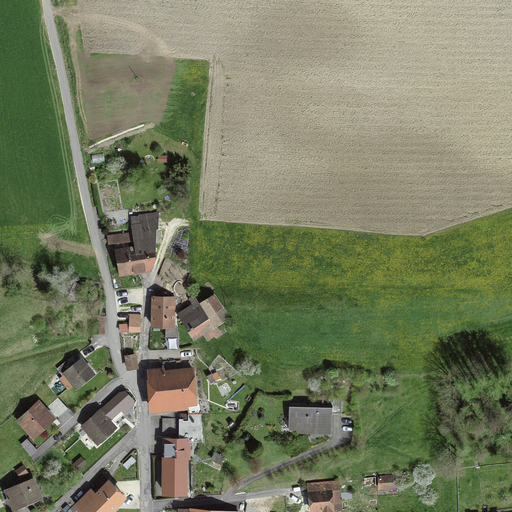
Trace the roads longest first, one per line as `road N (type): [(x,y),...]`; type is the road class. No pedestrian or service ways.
road 1 (residential): [(143,434),(133,382),(121,369),(79,171)]
road 2 (unclassified): [(79,171),(47,0)]
road 3 (residential): [(146,506),(298,490)]
